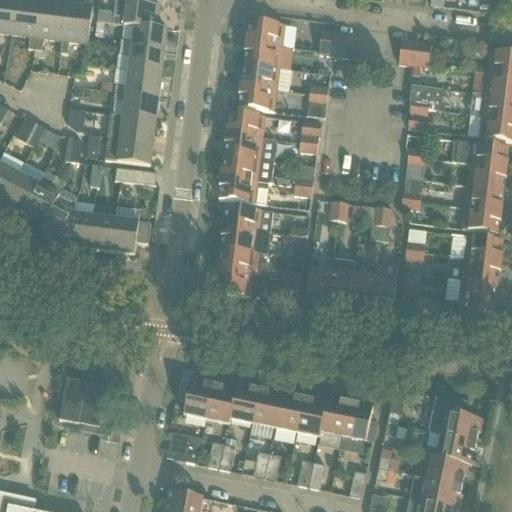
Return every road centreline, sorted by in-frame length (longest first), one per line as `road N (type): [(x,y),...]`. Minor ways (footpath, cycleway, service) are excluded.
road 1 (residential): [(206,2),(511,38)]
road 2 (residential): [(206,2),(175,256)]
road 3 (residential): [(299,511),(301,500),(138,468)]
road 4 (residential): [(151,396),(174,334),(175,256)]
road 5 (residential): [(175,256),(154,332),(151,396)]
